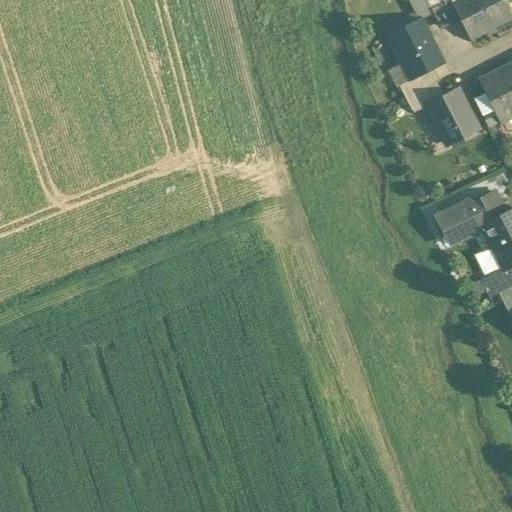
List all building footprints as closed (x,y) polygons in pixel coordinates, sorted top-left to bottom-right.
[(423,0),(410,0),(420,19),(430,14),(423,0)] [(451,0),(423,0),(430,14),(437,26),(458,15),(451,2),(452,1),(451,0)] [(454,0),(452,1),(451,2),(458,15),(470,40),(511,19),(502,0),(454,0)] [(400,19),(385,27),(389,35),(405,27),(400,19)] [(389,35),(387,36),(410,81),(433,69),(443,64),(442,63),(420,19),(405,27),(389,35)] [(511,65),(481,82),(486,92),(497,115),(511,108),(511,109),(511,65)] [(433,69),(410,81),(399,86),(404,97),(435,81),(439,79),(433,69)] [(435,81),(404,97),(413,114),(428,106),(427,105),(444,97),(435,81)] [(444,97),(427,105),(428,106),(448,145),(476,130),(456,91),(444,97)] [(497,115),(486,92),(473,98),(485,122),(498,116),(497,115)] [(511,211),(505,215),(494,192),(473,203),(485,226),(484,226),(483,227),(483,226),(479,228),(478,227),(476,228),(476,229),(474,230),(475,233),(484,251),(493,247),(504,268),(505,269),(511,265),(511,211)] [(470,199),(436,217),(450,245),(475,233),(474,230),(476,229),(476,228),(478,227),(479,228),(483,226),(483,227),(484,226),(473,203),(472,203),(470,199)] [(511,265),(504,269),(504,268),(480,280),(489,298),(498,294),(498,293),(511,286),(511,265)] [(511,286),(498,293),(498,294),(511,320),(511,286)]
